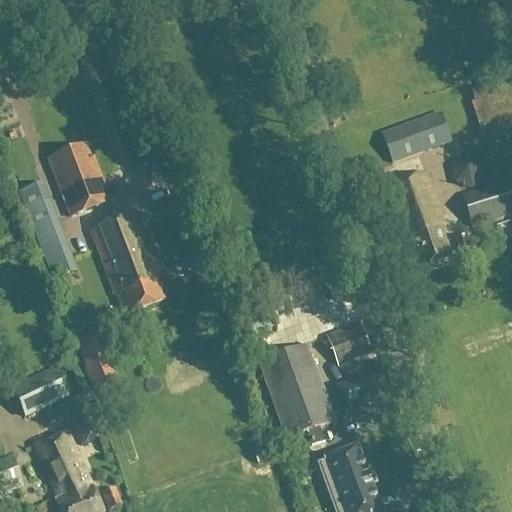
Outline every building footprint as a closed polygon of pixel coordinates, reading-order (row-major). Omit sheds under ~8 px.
[(482,139),(511,129),(511,82),(511,80),(470,94),(473,104),(470,105),(482,139)] [(0,133),(19,125),(11,107),(0,111),(0,133)] [(382,137),(392,166),(448,146),(437,116),(382,137)] [(144,141),(155,137),(149,122),(138,126),(144,141)] [(109,204),(87,146),(47,162),(70,219),(109,204)] [(424,176),(384,191),(403,244),(407,243),(418,271),(450,260),(439,231),(444,230),(424,176)] [(511,184),(463,198),(471,228),(511,216),(511,184)] [(52,282),(74,273),(46,201),(24,210),(52,282)] [(138,216),(88,235),(113,301),(117,300),(125,320),(166,304),(159,284),(163,283),(138,216)] [(466,238),(454,242),(458,255),(470,251),(466,238)] [(193,277),(207,293),(219,282),(204,267),(193,277)] [(181,281),(170,284),(177,305),(187,301),(181,281)] [(359,327),(325,340),(337,370),(370,357),(359,327)] [(95,392),(117,384),(105,353),(96,357),(89,340),(76,345),(95,392)] [(308,350),(260,366),(286,442),(305,435),(310,451),(324,447),(319,430),(333,425),(308,350)] [(55,374),(53,369),(11,388),(13,393),(25,420),(68,401),(55,374)] [(334,389),(344,417),(381,403),(371,376),(334,389)] [(64,408),(81,447),(99,439),(82,400),(64,408)] [(30,451),(59,511),(103,511),(66,434),(30,451)] [(271,448),(252,454),(256,466),(275,460),(271,448)] [(325,462),(316,466),(332,511),(379,511),(356,448),(324,460),(325,462)] [(0,462),(0,498),(22,490),(9,459),(0,462)] [(113,492),(101,497),(107,511),(110,511),(120,508),(113,492)]
